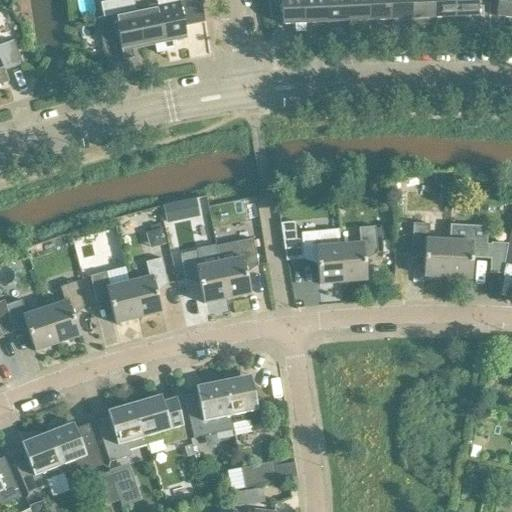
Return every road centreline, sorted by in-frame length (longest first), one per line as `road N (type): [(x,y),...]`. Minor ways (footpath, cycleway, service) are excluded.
road 1 (residential): [(0,404),(158,350),(289,324)]
road 2 (unclassified): [(511,83),(407,81),(249,97)]
road 3 (unclassified): [(249,97),(0,158)]
road 4 (residential): [(289,324),(511,316)]
road 5 (residential): [(310,511),(289,324)]
